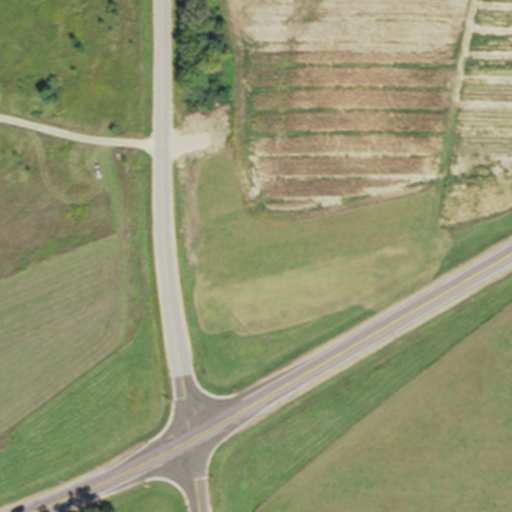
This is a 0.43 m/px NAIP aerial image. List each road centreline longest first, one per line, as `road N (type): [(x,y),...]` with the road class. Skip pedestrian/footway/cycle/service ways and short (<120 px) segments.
road 1 (primary): [(42,511),(151,464),(511,254)]
road 2 (secondary): [(199,511),(166,271),(160,0)]
